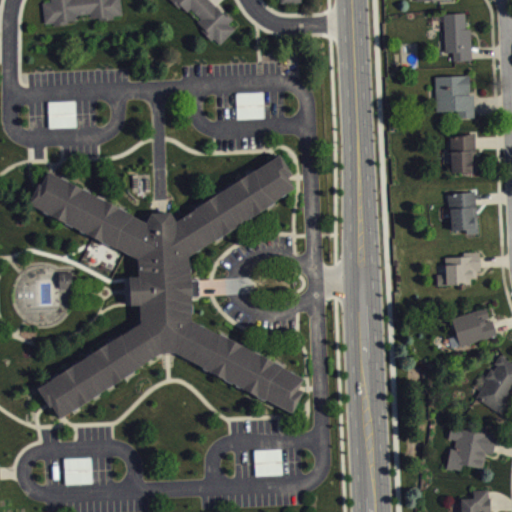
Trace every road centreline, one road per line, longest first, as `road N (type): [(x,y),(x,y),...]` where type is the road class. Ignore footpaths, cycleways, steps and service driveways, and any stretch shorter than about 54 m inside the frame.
road 1 (primary): [(371,511),(350,0)]
road 2 (residential): [(511,120),(507,0)]
